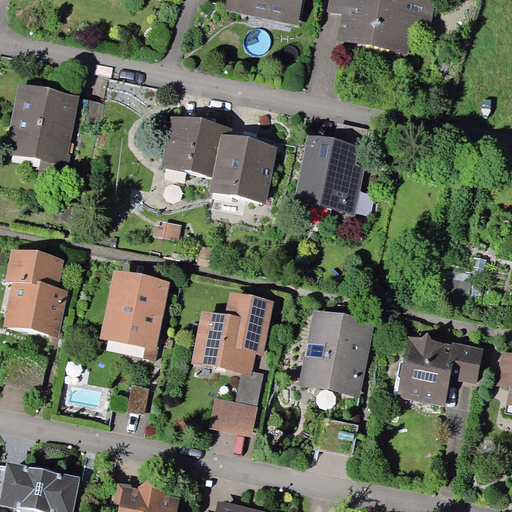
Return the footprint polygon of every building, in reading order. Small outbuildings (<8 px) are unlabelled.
[(224,0),(221,13),(301,32),(307,0),(224,0)] [(432,4),(412,0),(329,0),(327,13),(351,20),(346,47),(400,59),(405,33),(426,38),(432,4)] [(79,93),(18,83),(6,154),(67,164),(79,93)] [(224,132),(168,122),(159,176),(210,188),(222,142),(224,132)] [(365,152),(304,139),(291,208),(351,219),(365,152)] [(263,210),(274,153),(222,142),(210,188),(208,199),(263,210)] [(82,202),(52,198),(48,221),(79,226),(82,202)] [(62,266),(9,257),(1,285),(11,287),(1,330),(58,347),(69,296),(57,293),(62,266)] [(165,288),(110,278),(100,348),(152,359),(165,288)] [(199,316),(189,366),(249,379),(252,358),(263,358),(274,310),(225,299),(221,322),(199,316)] [(373,328),(310,318),(298,388),(360,399),(373,328)] [(481,352),(404,341),(392,398),(443,408),(450,379),(474,384),(481,352)] [(48,366),(7,358),(0,380),(0,386),(41,397),(48,366)] [(511,360),(502,359),(488,413),(511,418),(511,360)] [(151,393),(130,389),(125,414),(146,418),(151,393)] [(256,410),(214,401),(206,433),(250,441),(256,410)] [(357,429),(316,422),(309,452),(351,464),(357,429)] [(71,511),(76,485),(4,473),(0,490),(0,511),(4,511),(71,511)] [(176,511),(178,508),(119,496),(115,511),(176,511)]
